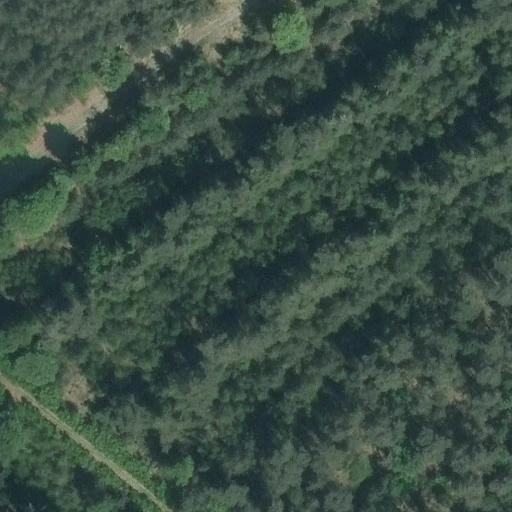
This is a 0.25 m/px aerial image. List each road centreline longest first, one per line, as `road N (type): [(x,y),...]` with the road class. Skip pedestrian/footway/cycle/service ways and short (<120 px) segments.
road 1 (track): [(0,168),(232,0)]
road 2 (track): [(0,363),(182,511)]
